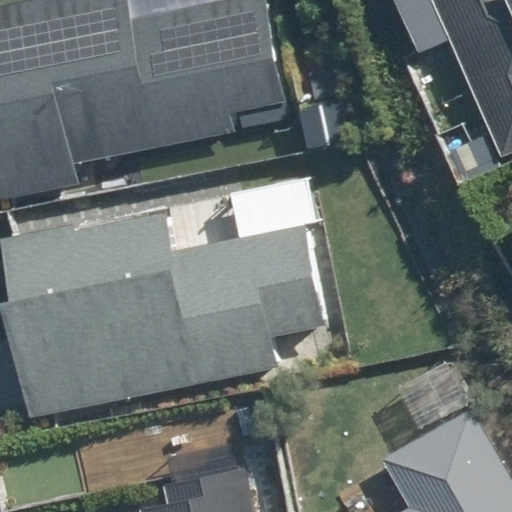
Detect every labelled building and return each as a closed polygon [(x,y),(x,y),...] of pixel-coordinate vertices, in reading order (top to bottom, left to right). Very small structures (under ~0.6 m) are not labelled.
[(231,0),(148,17),(144,0),(29,0),(0,6),(0,168),(7,203),(100,184),(95,162),(253,130),(249,113),(303,102),(281,0),(231,0)] [(511,0),(435,0),(507,155),(511,152),(511,0)] [(301,367),(295,335),(346,325),(326,222),(191,248),(183,208),(20,240),(31,298),(24,300),(46,416),(301,367)] [(511,511),(511,480),(472,409),(381,459),(409,509),(403,511),(511,511)] [(277,511),(268,467),(185,485),(188,502),(161,508),(161,511),(277,511)]
